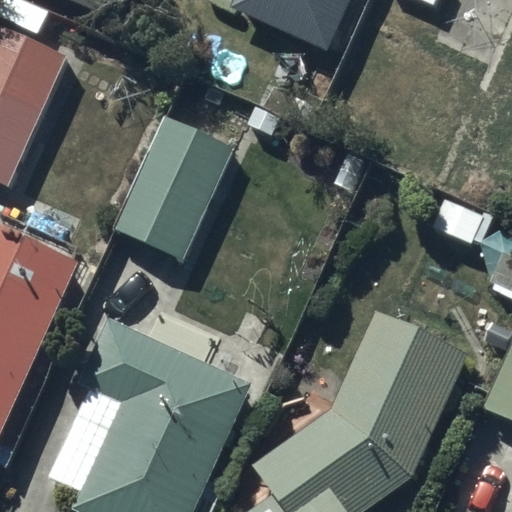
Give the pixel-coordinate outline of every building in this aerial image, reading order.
[(118,0),(67,0),(110,19),(118,0)] [(237,0),(232,12),(328,54),(351,0),(237,0)] [(72,63),(0,28),(0,187),(10,192),(72,63)] [(236,151),(167,121),(116,235),(184,265),(236,151)] [(0,444),(81,269),(0,231),(0,444)] [(477,364),(385,323),(342,420),(259,477),(281,509),(277,511),(391,511),(419,493),(477,364)] [(198,511),(253,388),(110,325),(82,388),(90,392),(50,483),(86,498),(79,511),(198,511)] [(511,365),(489,417),(511,426),(511,365)]
